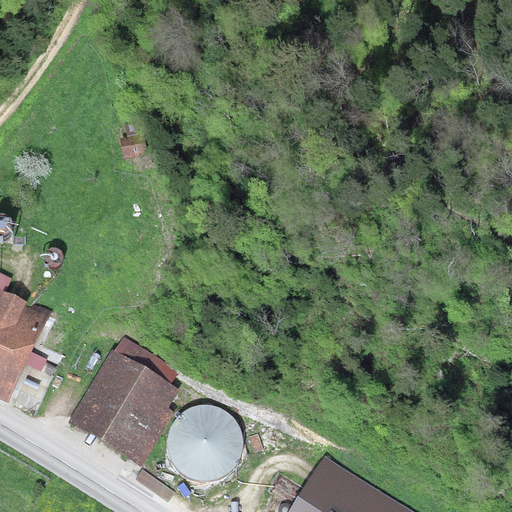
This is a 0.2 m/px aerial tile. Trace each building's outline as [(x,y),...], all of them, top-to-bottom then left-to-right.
[(119,146),(122,161),(144,156),(140,140),(119,146)] [(10,236),(9,232),(8,228),(4,226),(0,225),(0,224),(0,245),(3,245),(6,243),(9,240),(10,236)] [(58,256),(57,256),(54,255),(51,254),(47,256),(45,258),(43,261),(43,265),(44,268),(46,271),(50,272),(53,273),(57,271),(59,269),(61,266),(61,262),(60,259),(58,256)] [(59,311),(79,327),(89,314),(67,299),(59,311)] [(0,394),(7,398),(43,321),(0,300),(0,394)] [(174,407),(107,370),(73,431),(140,468),(174,407)] [(404,511),(326,464),(296,511),(404,511)]
